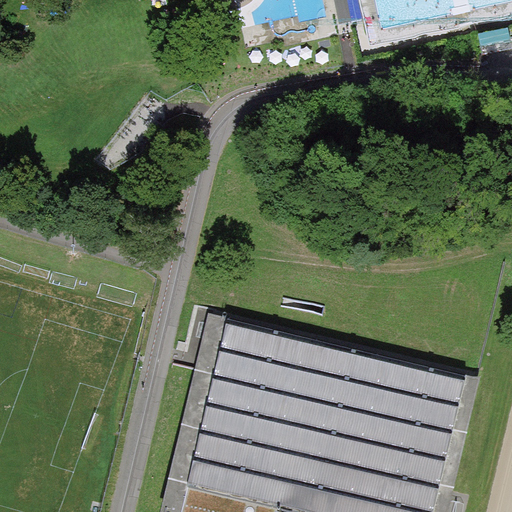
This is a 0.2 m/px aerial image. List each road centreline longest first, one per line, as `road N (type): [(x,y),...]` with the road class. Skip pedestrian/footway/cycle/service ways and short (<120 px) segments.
road 1 (residential): [(511,75),(325,78),(227,108),(204,148),(121,511)]
road 2 (track): [(179,268),(0,214)]
